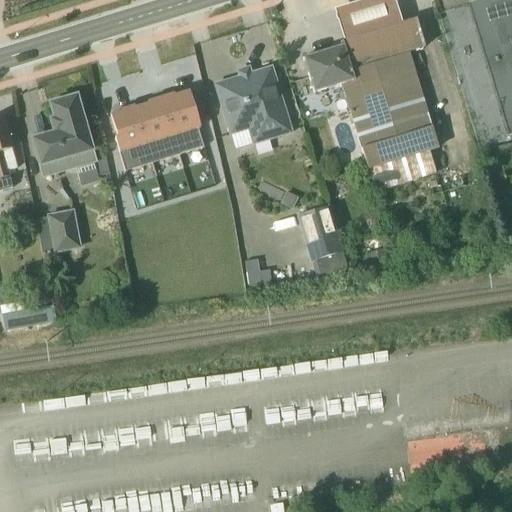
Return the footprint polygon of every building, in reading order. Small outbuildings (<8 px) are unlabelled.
[(372,0),(332,12),(342,44),(400,26),(392,0),(372,0)] [(511,0),(487,0),(466,6),(506,137),(511,134),(511,0)] [(339,45),(340,49),(351,84),(340,87),(374,195),(435,176),(428,154),(437,151),(408,54),(424,49),(414,22),(400,26),(342,44),(339,45)] [(313,95),(340,87),(351,84),(340,49),(301,60),(313,95)] [(291,136),(270,70),(213,87),(234,152),(251,147),(251,148),(291,136)] [(119,114),(107,118),(124,173),(203,149),(197,131),(198,131),(187,93),(173,98),(172,95),(145,104),(146,106),(134,110),(134,107),(119,112),(119,114)] [(53,136),(31,142),(42,180),(75,171),(80,189),(98,184),(97,179),(107,176),(104,157),(94,160),(75,99),(49,107),(53,122),(49,123),(53,136)] [(2,120),(0,120),(0,193),(12,191),(7,174),(17,171),(2,120)] [(296,200),(284,194),(279,206),(290,212),(296,200)] [(326,210),(295,218),(309,265),(314,263),(321,286),(347,277),(326,210)] [(46,220),(35,222),(41,257),(52,255),(53,257),(80,251),(73,212),(45,217),(46,220)] [(511,230),(503,232),(508,258),(511,257),(511,230)] [(383,251),(365,256),(370,271),(388,266),(383,251)] [(256,262),(243,264),(247,290),(270,286),(268,272),(258,274),(256,262)] [(99,276),(97,276),(95,278),(94,279),(93,281),(92,283),(91,285),(91,288),(92,290),(93,293),(95,295),(97,297),(99,298),(102,298),(104,298),(107,298),(109,297),(111,296),(113,293),(114,292),(115,289),(115,287),(115,284),(114,282),(114,281),(112,278),(110,277),(108,276),(106,275),(105,275),(103,275),(101,275),(99,276)] [(55,325),(52,309),(1,318),(3,334),(55,325)] [(411,436),(413,474),(502,468),(500,430),(411,436)]
